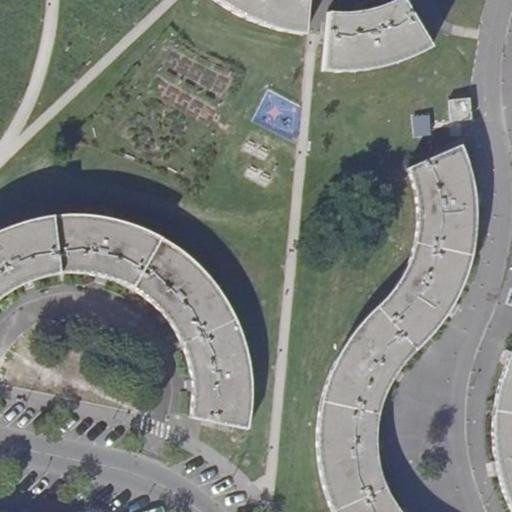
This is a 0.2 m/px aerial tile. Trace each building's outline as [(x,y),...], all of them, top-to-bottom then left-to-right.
[(217,0),(231,9),(248,17),(266,26),(286,31),(305,34),(309,0),(217,0)] [(433,48),(405,0),(395,0),(393,1),(373,7),(349,13),(329,13),(324,71),(353,71),(380,68),(407,60),(433,48)] [(469,99),(449,101),(450,121),(470,119),(469,99)] [(461,146),(408,169),(415,193),(416,208),(415,235),(408,256),(400,274),(388,293),(376,309),(363,322),(344,345),(337,362),(327,385),(323,407),(320,424),(320,442),(322,476),(327,495),(334,511),(400,511),(399,509),(389,495),(381,476),(377,454),(376,436),(379,418),(383,401),(392,383),(402,365),(410,357),(422,345),(433,330),(444,316),(456,298),(462,280),(468,263),(473,246),(475,224),(474,200),(471,171),(461,146)] [(0,302),(6,298),(22,288),(43,279),(60,277),(64,277),(89,277),(109,283),(131,291),(135,293),(154,305),(166,319),(177,335),(187,354),(193,374),(196,396),(194,418),(248,429),(251,385),(248,364),(243,341),(233,315),(223,297),(206,276),(187,257),(172,245),(160,240),(151,235),(125,224),(101,218),(76,217),(56,218),(53,218),(36,221),(17,228),(0,233),(0,302)] [(511,353),(510,357),(499,387),(495,411),(494,431),(496,456),(499,475),(504,494),(511,510),(511,353)]
